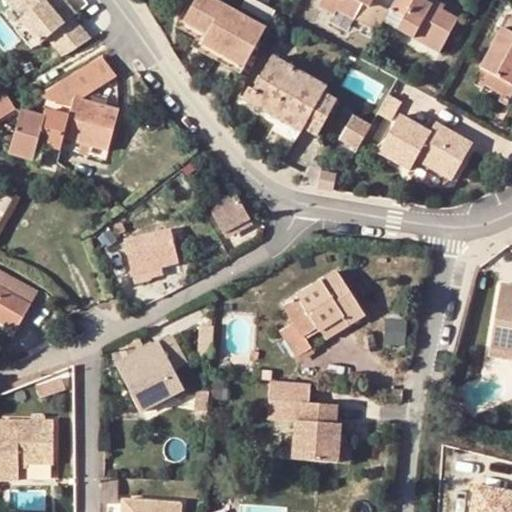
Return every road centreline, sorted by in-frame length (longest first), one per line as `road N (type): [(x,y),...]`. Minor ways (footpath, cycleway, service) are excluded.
road 1 (residential): [(450,227),(410,511)]
road 2 (residential): [(298,202),(267,187),(212,135),(113,0)]
road 3 (residential): [(298,202),(278,241),(90,344)]
road 4 (residential): [(90,344),(88,511)]
road 5 (residential): [(450,227),(298,202)]
